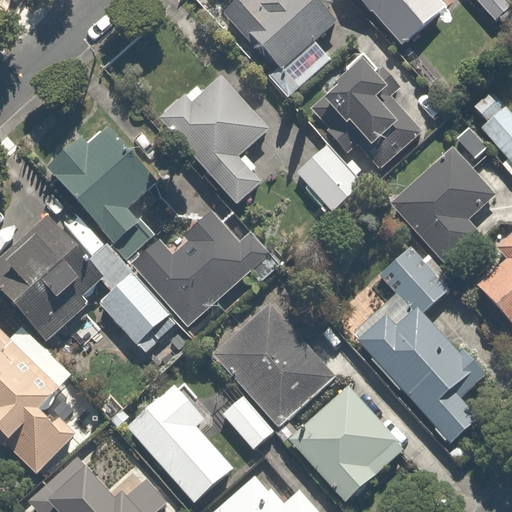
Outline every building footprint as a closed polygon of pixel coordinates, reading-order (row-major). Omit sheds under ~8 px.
[(331,0),(251,0),(225,22),(279,85),(352,23),(331,0)] [(360,0),(415,59),(453,24),(430,0),(360,0)] [(469,0),(496,28),(511,13),(511,3),(508,0),(469,0)] [(197,85),(161,117),(237,201),(259,181),(237,156),(269,128),(221,74),(202,91),(197,85)] [(375,83),(337,118),(386,172),(425,137),(375,83)] [(511,114),(486,139),(511,166),(511,114)] [(127,261),(156,235),(141,218),(139,221),(127,209),(157,182),(108,126),(88,144),(82,136),(46,166),(114,244),(127,261)] [(327,146),(298,172),(331,210),(361,183),(327,146)] [(497,201),(457,155),(393,211),(424,248),(447,274),(487,240),(472,222),(497,201)] [(159,240),(131,264),(187,327),(271,254),(250,232),(240,242),(210,211),(183,236),(188,240),(171,254),(159,240)] [(48,214),(0,257),(0,288),(46,342),(89,302),(83,296),(101,278),(103,277),(88,260),(48,214)] [(112,290),(100,302),(147,353),(177,323),(135,279),(106,245),(88,260),(103,277),(101,278),(112,290)] [(447,274),(424,248),(380,287),(406,317),(419,332),(429,323),(463,293),(447,274)] [(511,268),(483,294),(511,327),(511,248),(503,255),(511,265),(511,268)] [(226,425),(257,461),(342,387),(281,317),(223,368),(253,402),(226,425)] [(419,332),(406,317),(364,353),(464,468),(500,436),(470,401),(485,387),(429,323),(419,332)] [(40,407),(71,376),(22,327),(10,338),(0,328),(0,438),(37,473),(75,433),(52,410),(47,415),(40,407)] [(370,511),(422,463),(357,394),(295,452),(351,511),(370,511)] [(213,431),(184,398),(135,440),(198,511),(212,511),(242,485),(202,440),(213,431)] [(65,511),(100,485),(83,464),(47,494),(61,511),(65,511)] [(294,511),(271,485),(239,511),(313,511),(308,505),(299,511),(294,511)]
